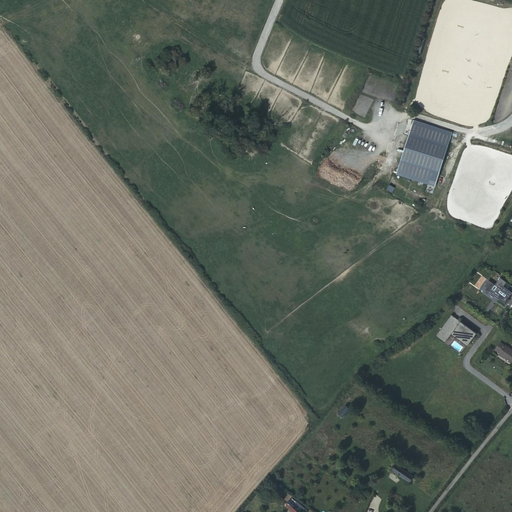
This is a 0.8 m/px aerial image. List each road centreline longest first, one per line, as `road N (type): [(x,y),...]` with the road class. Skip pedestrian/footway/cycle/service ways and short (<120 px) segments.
road 1 (unclassified): [(429,511),(511,409)]
road 2 (unknown): [(511,399),(474,366),(471,355),(486,330),(458,311)]
